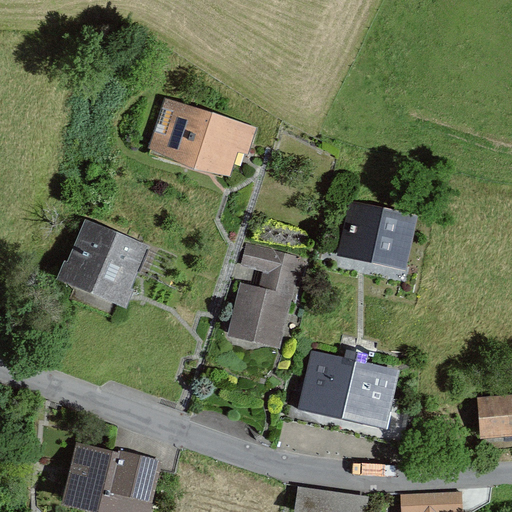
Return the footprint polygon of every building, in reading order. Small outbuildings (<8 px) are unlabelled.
[(249,132),(167,103),(150,150),(223,176),(233,149),(242,152),(249,132)] [(411,221),(349,204),(336,253),(397,270),(411,221)] [(84,225),(58,281),(116,308),(142,252),(84,225)] [(297,262),(247,246),(229,303),(236,305),(226,336),(270,350),(297,262)] [(390,375),(313,356),(299,411),(376,430),(390,375)] [(511,397),(478,399),(480,438),(511,436),(511,397)] [(142,511),(155,468),(76,446),(60,504),(87,511),(142,511)] [(325,511),(328,493),(310,491),(306,511),(325,511)] [(344,511),(347,496),(328,493),(325,511),(344,511)] [(364,511),(366,498),(347,496),(344,511),(364,511)] [(456,511),(456,499),(397,499),(397,511),(456,511)]
